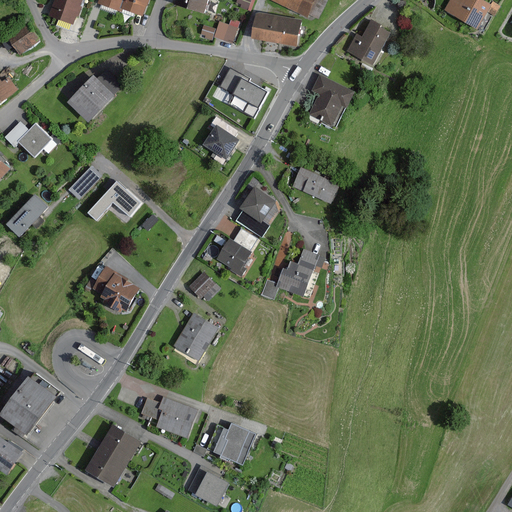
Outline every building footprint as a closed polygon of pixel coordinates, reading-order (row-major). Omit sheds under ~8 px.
[(82,14),(85,6),(83,6),(85,0),(59,0),(54,14),(77,22),(80,14),(82,14)] [(124,9),(125,6),(127,0),(104,0),(104,2),(124,9)] [(151,0),(127,0),(125,6),(147,14),(151,0)] [(211,0),(181,0),(181,3),(209,10),(211,0)] [(242,0),(242,2),(246,3),(245,6),(252,8),(254,0),(242,0)] [(330,0),(280,0),(312,15),(313,12),(322,16),(330,0)] [(487,0),(454,0),(450,8),(483,27),(496,5),(487,0)] [(221,3),(215,1),(212,9),(218,11),(221,3)] [(504,6),(499,3),(494,12),(499,15),(504,6)] [(305,20),(263,13),(259,37),(301,44),(305,20)] [(220,36),(237,42),(244,21),(235,18),(233,25),(224,22),(220,36)] [(386,25),(377,20),(367,37),(361,34),(353,50),(378,64),(395,32),(385,27),(386,25)] [(31,22),(12,35),(24,52),(43,39),(31,22)] [(206,33),(210,34),(210,37),(215,38),(218,28),(208,26),(206,33)] [(224,85),(238,93),(247,77),(253,80),(254,77),(235,67),(224,85)] [(99,77),(75,101),(93,119),(126,85),(111,71),(102,80),(99,77)] [(0,106),(21,89),(12,78),(6,82),(0,74),(0,106)] [(325,93),(314,114),(337,125),(347,104),(352,107),(359,92),(325,75),(318,89),(325,93)] [(253,80),(247,77),(238,93),(254,101),(248,111),(258,117),(272,91),(253,80)] [(33,129),(24,120),(9,137),(18,146),(23,141),(22,140),(33,129)] [(57,139),(40,122),(33,129),(22,140),(23,141),(40,157),(57,139)] [(241,140),(221,126),(210,143),(230,156),(241,140)] [(0,183),(14,170),(0,155),(0,183)] [(241,163),(236,160),(228,173),(233,176),(241,163)] [(106,175),(97,167),(75,190),(84,198),(106,175)] [(306,169),(298,186),(336,203),(344,186),(306,169)] [(205,175),(184,206),(204,220),(225,189),(205,175)] [(121,179),(92,211),(101,219),(118,200),(134,215),(146,202),(121,179)] [(267,221),(280,202),(260,188),(247,208),(248,208),(240,220),(266,237),(274,226),(267,221)] [(41,193),(13,223),(26,236),(54,206),(41,193)] [(262,238),(246,228),(239,239),(255,249),(262,238)] [(235,239),(223,258),(237,267),(236,270),(245,276),(250,268),(246,266),(255,252),(235,239)] [(278,299),(283,286),(308,295),(323,255),(308,250),(303,265),(295,262),(292,271),(288,269),(283,284),(271,280),(265,295),(278,299)] [(124,311),(126,308),(130,310),(143,289),(117,274),(118,272),(111,267),(98,288),(108,294),(107,296),(111,299),(109,302),(124,311)] [(208,272),(195,286),(206,297),(219,283),(208,272)] [(97,280),(94,278),(89,288),(93,290),(98,281),(97,280)] [(199,313),(180,344),(203,358),(222,327),(199,313)] [(86,361),(94,367),(96,364),(88,358),(86,361)] [(0,363),(0,384),(5,388),(17,372),(4,363),(2,365),(0,363)] [(35,376),(9,410),(0,403),(0,418),(4,422),(10,414),(33,431),(60,395),(35,376)] [(151,397),(146,412),(164,419),(162,425),(192,436),(202,409),(169,396),(166,403),(151,397)] [(236,422),(233,429),(222,424),(212,448),(248,464),(261,433),(236,422)] [(118,425),(105,446),(131,462),(144,441),(118,425)] [(0,463),(0,464),(11,472),(26,452),(6,437),(0,445),(0,463)] [(105,446),(92,468),(118,483),(131,462),(105,446)] [(235,481),(212,470),(200,493),(222,505),(235,481)]
